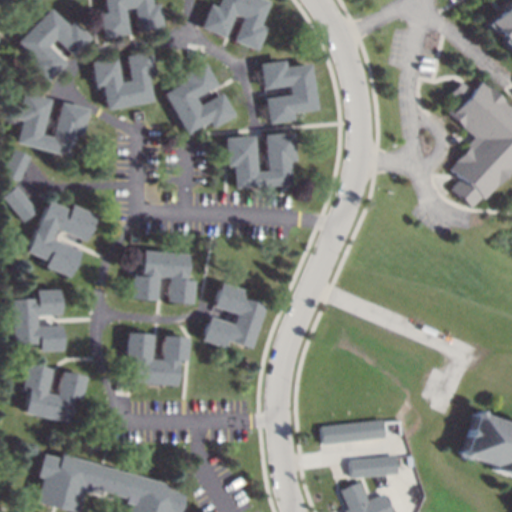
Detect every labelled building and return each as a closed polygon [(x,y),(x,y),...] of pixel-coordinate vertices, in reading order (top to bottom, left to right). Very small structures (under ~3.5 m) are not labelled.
[(148,0),(149,4),(156,2),(160,27),(135,31),(130,7),(121,8),(125,33),(101,37),(96,13),(103,12),(101,0),(148,0)] [(264,0),(267,1),(257,24),(264,27),(255,49),(231,40),(241,17),(231,13),(222,37),(199,27),(208,4),(215,7),(217,0),(264,0)] [(511,164),(481,199),(479,195),(468,207),(447,188),(457,177),(447,168),(465,147),(463,144),(470,136),(458,126),(459,125),(445,112),(455,101),(447,94),(459,81),(470,91),(478,81),(509,109),(511,105),(511,53),(509,51),(511,48),(500,38),(500,39),(489,29),(490,27),(484,22),(491,14),(491,13),(502,0),(504,0),(508,3),(510,0),(511,0),(511,164)] [(65,26),(66,25),(70,20),(88,37),(70,56),(52,38),(46,45),(64,63),(46,81),(29,64),(34,59),(16,41),(47,8),(65,26)] [(152,75),(145,76),(150,100),(104,109),(100,84),(93,86),(89,62),(113,57),(118,81),(127,80),(123,55),(148,51),(152,75)] [(283,67),(308,63),(314,108),(290,112),(291,120),(270,123),(266,123),(266,121),(263,98),(287,94),(286,85),(261,88),(258,63),(282,60),(283,67)] [(214,85),(192,97),(197,105),(218,93),(231,115),(210,127),(206,121),(184,133),(162,92),(183,80),(180,74),(201,62),(214,85)] [(49,99),(39,133),(50,136),(59,102),(87,109),(80,136),(73,134),(68,156),(14,142),(20,120),(14,118),(22,91),(49,99)] [(291,160),(285,160),(287,183),(232,187),(230,165),(224,166),(222,137),(245,135),(250,135),(251,136),(253,171),(264,170),(261,135),(261,134),(272,134),(289,132),(291,160)] [(14,149),(30,156),(20,180),(4,174),(14,149)] [(16,187),(32,208),(35,211),(21,223),(1,197),(15,186),(16,187)] [(67,209),(69,204),(70,204),(93,215),(82,240),(53,228),(49,238),(78,251),(67,277),(42,265),(44,260),(24,251),(32,231),(31,231),(36,219),(38,220),(47,200),(67,209)] [(185,254),(183,279),(191,279),(189,303),(164,301),(166,277),(155,276),(153,300),(128,297),(130,275),(138,275),(141,250),(185,254)] [(239,289),(237,297),(261,305),(252,332),(247,347),(222,339),(219,347),(198,340),(205,320),(206,316),(229,324),(232,314),(209,306),(210,303),(218,282),(239,289)] [(58,314),(33,315),(34,326),(57,325),(59,350),(36,351),(35,342),(10,343),(8,299),(33,298),(33,290),(56,289),(58,314)] [(150,334),(148,358),(158,359),(160,335),(185,337),(183,360),(175,359),(173,385),(129,381),(131,355),(122,354),(124,332),(150,334)] [(48,368),(43,392),(53,394),(58,370),(83,376),(78,399),(70,397),(64,422),(21,412),(26,387),(18,385),(24,363),(48,368)] [(511,474),(511,477),(488,469),(489,466),(464,457),(460,459),(456,450),(460,448),(471,418),(469,413),(478,409),(480,414),(504,423),(505,420),(511,422),(511,474)] [(381,437),(319,443),(317,426),(345,423),(379,419),(381,437)] [(164,484),(163,489),(180,494),(175,511),(123,511),(126,503),(120,502),(122,497),(87,487),(85,491),(80,489),(73,511),(48,505),(32,501),(39,477),(33,475),(39,453),(57,458),(58,453),(164,484)] [(347,478),(345,460),(393,455),(394,473),(347,478)] [(364,501),(381,494),(382,496),(388,511),(341,511),(341,510),(346,508),(338,490),(356,482),(364,501)]
